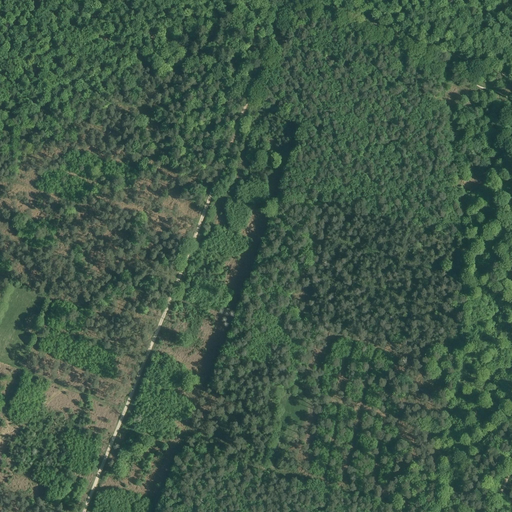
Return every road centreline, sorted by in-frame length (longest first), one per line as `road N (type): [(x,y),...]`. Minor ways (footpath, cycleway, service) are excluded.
road 1 (track): [(86,511),(287,0)]
road 2 (track): [(258,0),(0,123)]
road 3 (unknown): [(511,99),(356,35),(304,0)]
road 4 (track): [(321,0),(511,75)]
